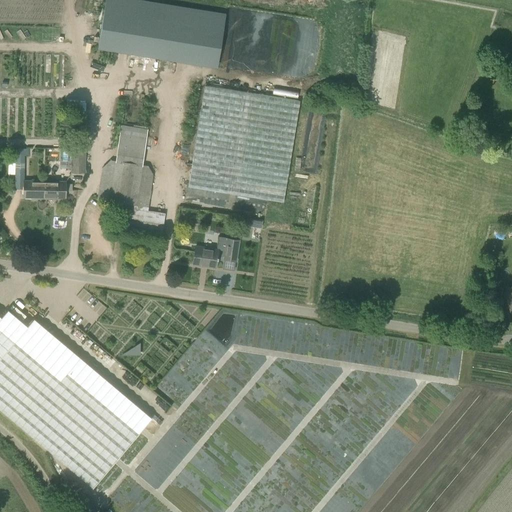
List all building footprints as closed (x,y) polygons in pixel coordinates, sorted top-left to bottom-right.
[(166,61),(175,6),(136,0),(105,0),(97,49),(166,61)] [(299,101),(204,86),(188,187),(283,203),(299,101)] [(72,137),(72,115),(61,115),(60,136),(72,137)] [(148,207),(153,176),(147,166),(142,166),(147,129),(121,125),(115,161),(110,160),(102,168),(97,200),(108,202),(126,204),(148,207)] [(71,149),(71,169),(71,173),(85,173),(85,148),(71,148),(71,149)] [(14,189),(23,189),(23,181),(24,181),(24,156),(28,156),(28,149),(15,149),(14,189)] [(59,168),(71,169),(71,149),(60,149),(59,168)] [(31,199),(44,199),(44,180),(32,180),(31,181),(24,181),(23,181),(23,189),(23,197),(31,198),(31,199)] [(57,180),(44,180),(44,199),(56,199),(56,198),(65,198),(65,182),(57,181),(57,180)] [(58,215),(73,215),(73,203),(58,202),(58,215)] [(147,211),(148,207),(126,204),(122,230),(161,236),(165,213),(147,211)] [(262,221),(250,219),(249,226),(261,228),(262,221)] [(215,268),(217,256),(223,257),(222,260),(236,262),(240,240),(219,237),(217,250),(195,246),(192,264),(215,268)] [(1,319),(0,317),(0,409),(43,446),(92,488),(151,419),(57,339),(33,319),(27,326),(8,310),(1,319)]
